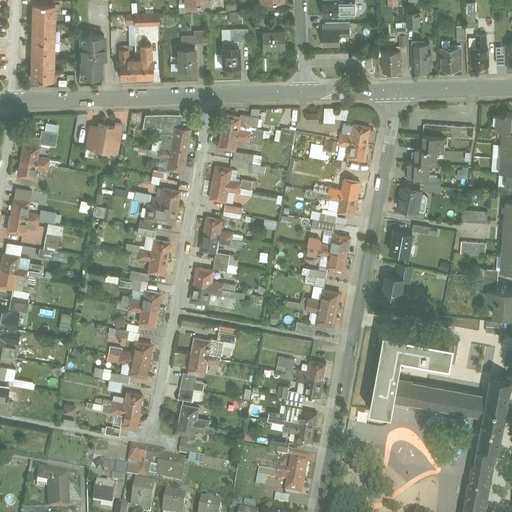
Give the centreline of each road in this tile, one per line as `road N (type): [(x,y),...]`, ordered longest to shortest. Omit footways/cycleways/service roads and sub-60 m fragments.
road 1 (residential): [(319,511),(397,90)]
road 2 (residential): [(212,94),(149,442)]
road 3 (tertiary): [(212,94),(14,101)]
